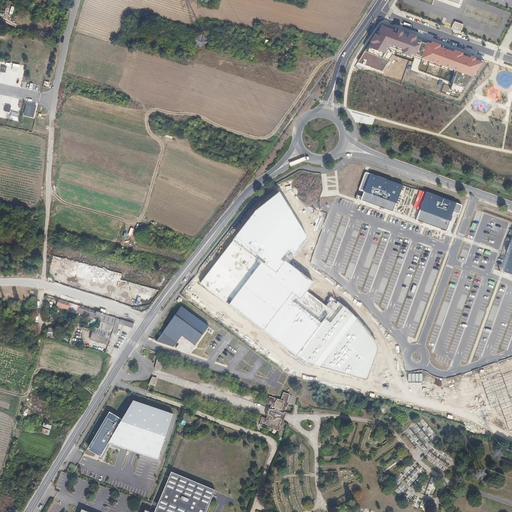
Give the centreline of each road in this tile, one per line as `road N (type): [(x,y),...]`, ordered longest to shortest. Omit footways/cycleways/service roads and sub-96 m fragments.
road 1 (residential): [(78,0),(53,101),(44,285)]
road 2 (secondary): [(148,318),(29,511)]
road 3 (secondary): [(261,181),(148,318)]
road 4 (track): [(44,285),(41,349),(16,442)]
road 5 (residential): [(511,59),(377,7)]
